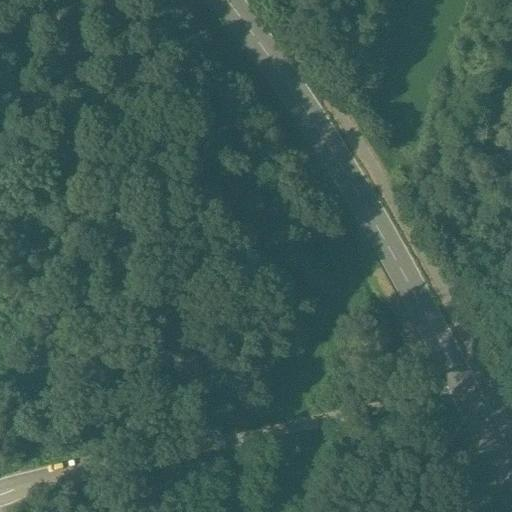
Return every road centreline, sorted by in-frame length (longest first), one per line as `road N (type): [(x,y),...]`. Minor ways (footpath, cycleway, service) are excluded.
road 1 (unclassified): [(465,386),(0,497)]
road 2 (primary): [(465,386),(402,257),(231,0)]
